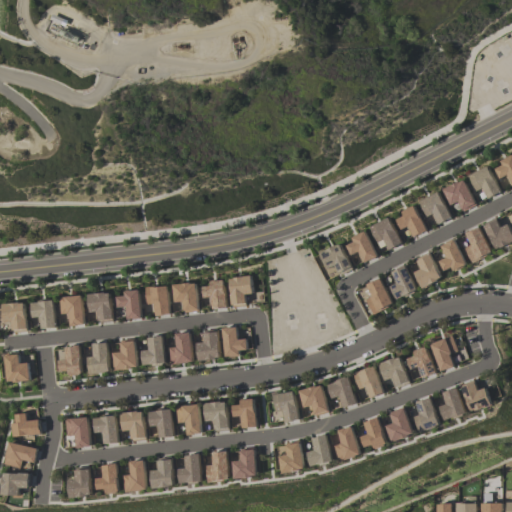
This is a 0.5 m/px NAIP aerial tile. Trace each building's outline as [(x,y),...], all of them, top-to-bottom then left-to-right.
[(511,157),(493,166),(499,179),(508,175),(511,184),(511,157)] [(488,198),(500,192),(487,166),(467,176),(475,191),(482,187),(488,198)] [(476,206),(464,179),(443,188),(450,205),(459,202),(463,212),(476,206)] [(449,219),(440,192),(418,200),(424,217),(434,213),(437,223),(449,219)] [(403,216),(396,219),(400,230),(409,226),(413,237),(426,231),(415,205),(401,211),(403,216)] [(388,249),(400,244),(390,218),(369,226),(378,248),(387,245),(388,249)] [(491,254),(480,227),(466,233),(470,245),(464,248),(470,262),(491,254)] [(354,242),(346,245),(350,256),(359,252),(363,263),(376,257),(366,231),(351,237),(354,242)] [(452,267),(454,271),(466,265),(454,239),(441,245),(446,257),(439,261),(444,271),(452,267)] [(338,274),(351,268),(339,243),(319,253),(327,269),(334,265),(338,274)] [(415,271),(420,287),(440,281),(432,255),(417,260),(420,270),(415,271)] [(390,287),(396,300),(417,290),(405,265),(392,271),(397,283),(390,287)] [(231,305),(246,305),(245,294),(252,294),(252,276),(230,277),(231,305)] [(365,299),(372,314),(392,304),(380,278),(366,285),(372,296),(365,299)] [(227,308),(224,280),(210,281),(210,286),(202,287),(203,298),(211,297),(212,309),(227,308)] [(196,283),(173,284),(174,302),(183,302),(184,312),(198,311),(196,283)] [(146,305),(154,304),(155,315),(169,314),(168,286),(145,287),(146,305)] [(142,318),(138,290),(123,291),(124,296),(116,297),(117,308),(126,307),(127,320),(142,318)] [(89,312),(97,312),(97,321),(111,320),(110,293),(88,294),(89,312)] [(58,298),(61,319),(69,317),(70,326),(85,324),(81,295),(58,298)] [(32,318),(40,317),(41,329),(56,327),(54,300),(30,303),(32,318)] [(12,331),(26,331),(25,303),(2,303),(2,323),(12,323),(12,331)] [(248,350),(246,338),(238,340),(236,327),(222,329),(226,357),(239,355),(239,351),(248,350)] [(204,333),(204,343),(196,343),(198,361),(220,358),(217,332),(204,333)] [(176,333),(176,347),(169,347),(170,364),(192,363),(191,333),(176,333)] [(141,350),(142,365),(165,364),(162,336),(148,338),(148,350),(141,350)] [(454,367),(450,354),(457,352),(453,336),(431,343),(440,372),(454,367)] [(136,369),(135,341),(121,341),(121,352),(113,352),(114,370),(136,369)] [(110,372),(107,344),(84,347),(86,374),(110,372)] [(59,372),(67,371),(68,376),(82,374),(79,346),(64,347),(65,360),(58,360),(59,372)] [(406,355),(411,371),(417,369),(419,378),(435,373),(428,349),(406,355)] [(6,382),(30,381),(29,363),(20,363),(19,354),(5,355),(6,382)] [(385,381),(393,378),(396,386),(409,382),(400,356),(379,364),(385,381)] [(370,398),(384,393),(374,366),(353,374),(359,389),(366,387),(370,398)] [(340,396),(343,407),(356,404),(350,378),(328,383),(331,398),(340,396)] [(486,388),(478,391),(475,382),(461,387),(471,412),(492,405),(486,388)] [(299,391),(303,408),(313,405),(316,416),(329,412),(321,385),(299,391)] [(446,404),(440,406),(444,420),(465,414),(457,388),(443,392),(446,404)] [(283,411),(285,422),(299,419),(294,391),(272,395),(275,412),(283,411)] [(416,402),(421,415),(414,417),(419,433),(440,425),(430,397),(416,402)] [(233,417),(241,416),(242,428),(257,427),(254,398),(239,400),(240,405),(232,405),(233,417)] [(205,421),(214,420),(214,429),(228,428),(227,402),(204,403),(205,421)] [(178,423),(186,422),(187,435),(201,433),(198,404),(176,407),(178,423)] [(11,436),(40,435),(39,419),(33,419),(32,406),(14,407),(15,424),(11,424),(11,436)] [(392,442),(414,435),(405,409),(391,413),(394,423),(387,425),(392,442)] [(158,437),(173,436),(172,410),(149,411),(150,427),(158,426),(158,437)] [(122,431),(130,431),(131,439),(145,438),(144,412),(121,413),(122,431)] [(94,433),(103,433),(103,444),(118,443),(117,416),(94,417),(94,433)] [(75,435),(76,448),(91,447),(88,417),(65,419),(66,436),(75,435)] [(362,436),(365,447),(374,445),(375,448),(387,445),(379,418),(365,422),(368,434),(362,436)] [(312,438),(315,450),(308,452),(312,467),(334,461),(327,434),(312,438)] [(38,448),(8,442),(3,464),(20,468),(22,460),(35,463),(38,448)] [(287,444),(288,456),(280,456),(282,472),(304,470),(302,443),(287,444)] [(233,462),(236,479),(259,476),(255,449),(241,451),(242,460),(233,462)] [(230,480),(228,453),(206,454),(207,481),(230,480)] [(185,468),(179,468),(180,483),(202,482),(201,455),(185,455),(185,468)] [(122,476),(125,493),(148,489),(144,460),(129,462),(130,474),(122,476)] [(174,487),(173,460),(158,460),(158,470),(151,471),(152,488),(174,487)] [(96,478),(96,489),(105,489),(105,493),(119,493),(117,464),(102,465),(103,478),(96,478)] [(68,480),(69,497),(91,496),(90,469),(74,470),(75,479),(68,480)] [(1,495),(21,496),(21,488),(29,488),(30,474),(2,473),(1,495)] [(501,511),(502,502),(481,503),(481,511),(501,511)] [(451,511),(451,503),(436,504),(436,511),(451,511)] [(476,511),(477,503),(456,503),(455,511),(476,511)]
